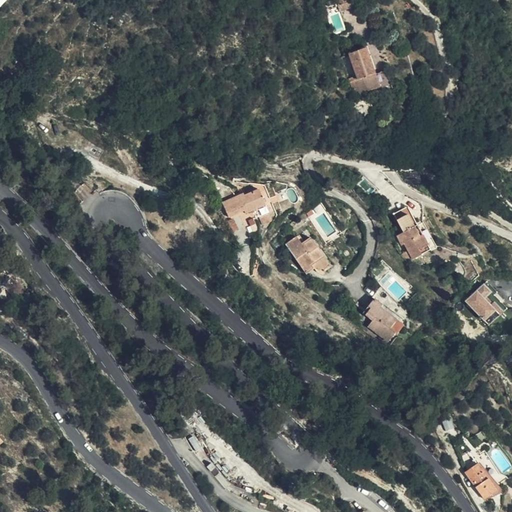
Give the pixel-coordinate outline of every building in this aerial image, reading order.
[(335,0),(339,9),(344,6),(342,0),(335,0)] [(342,0),(344,6),(339,9),(340,12),(356,6),(354,0),(342,0)] [(381,86),(376,74),(375,74),(366,48),(349,54),(357,76),(358,79),(351,81),(357,97),(359,96),(358,94),(381,86)] [(386,70),(376,74),(381,86),(383,93),(392,89),(386,70)] [(363,178),(361,179),(357,184),(371,197),(377,191),(363,178)] [(258,189),(244,195),(243,193),(222,201),(229,217),(244,211),(246,213),(250,211),(253,218),(268,211),(258,189)] [(393,213),(396,219),(407,214),(414,226),(417,224),(408,206),(393,213)] [(407,214),(396,219),(403,232),(396,235),(402,245),(404,244),(412,259),(430,249),(417,224),(414,226),(407,214)] [(328,263),(310,238),(301,244),(296,237),(286,244),(306,273),(316,267),(319,270),(328,263)] [(484,285),(467,303),(486,322),(497,311),(487,301),(493,294),(484,285)] [(382,304),(374,298),(363,313),(372,320),(368,326),(388,342),(401,324),(380,307),(382,304)] [(445,430),(453,428),(450,418),(442,421),(445,430)] [(496,489),(478,464),(465,473),(484,499),(496,489)]
